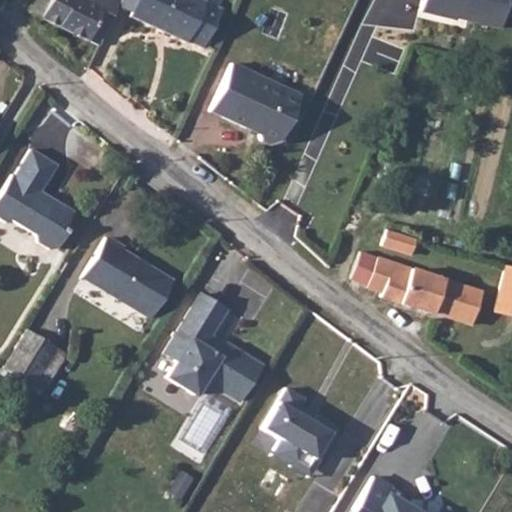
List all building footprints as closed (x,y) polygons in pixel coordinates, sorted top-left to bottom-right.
[(40,0),(108,33),(121,0),(40,0)] [(131,0),(195,30),(208,0),(131,0)] [(499,23),(504,0),(415,0),(414,8),(448,15),(453,8),(463,11),(464,16),(499,23)] [(223,66),(201,117),(251,139),(262,149),(274,148),(294,99),(223,66)] [(30,245),(46,254),(56,249),(67,231),(62,226),(72,210),(41,187),(54,164),(30,146),(13,172),(8,171),(0,184),(0,218),(1,220),(5,216),(30,232),(30,245)] [(80,275),(150,318),(170,282),(125,253),(125,247),(106,235),(80,275)] [(409,247),(380,242),(375,257),(406,263),(409,247)] [(511,267),(503,265),(492,309),(511,313),(511,267)] [(365,292),(392,313),(457,332),(472,316),(474,301),(371,272),(365,292)] [(222,306),(196,291),(160,350),(172,358),(162,374),(191,392),(200,376),(235,397),(257,362),(222,340),(219,345),(204,335),(222,306)] [(22,330),(0,366),(29,383),(52,348),(22,330)] [(61,353),(52,348),(29,383),(40,389),(61,353)] [(300,394),(282,383),(257,423),(276,434),(269,444),(290,457),(296,446),(313,457),(333,424),(312,411),(308,418),(301,414),(305,407),(296,401),(300,394)] [(304,472),(313,457),(296,446),(290,457),(269,444),(266,449),(304,472)] [(400,496),(364,474),(340,511),(408,511),(396,503),(400,496)]
